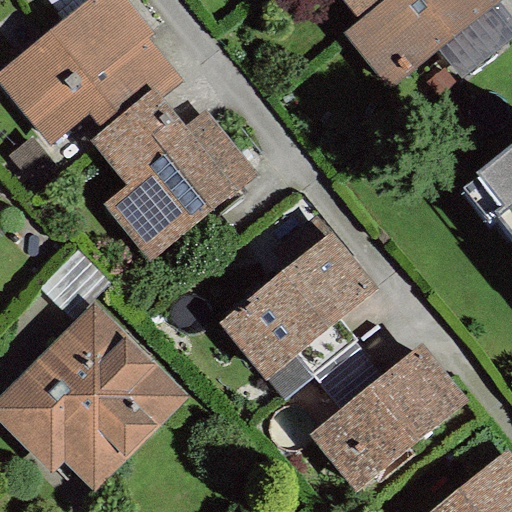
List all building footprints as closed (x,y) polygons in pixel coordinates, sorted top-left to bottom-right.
[(91,0),(63,22),(0,70),(0,84),(48,145),(87,115),(99,130),(151,89),(160,100),(181,83),(146,39),(152,35),(123,0),(91,0)] [(45,0),(63,22),(91,0),(45,0)] [(341,0),(356,19),(381,0),(341,0)] [(500,0),(499,0),(381,0),(356,19),(342,33),(389,93),(436,53),(495,4),(500,0)] [(511,38),(511,23),(495,4),(436,53),(460,81),(511,38)] [(99,130),(88,139),(118,178),(182,128),(160,100),(151,89),(99,130)] [(118,178),(125,187),(101,205),(147,262),(256,175),(210,119),(204,111),(182,128),(118,178)] [(511,144),(476,172),(479,175),(463,188),(487,219),(495,213),(511,234),(511,144)] [(329,233),(217,322),(281,402),(356,341),(340,320),(376,291),(329,233)] [(38,288),(69,319),(107,283),(75,252),(38,288)] [(186,398),(91,304),(0,395),(0,425),(50,475),(63,462),(93,491),(186,398)] [(420,344),(307,434),(353,492),(467,402),(420,344)] [(511,511),(511,456),(507,450),(430,511),(511,511)]
